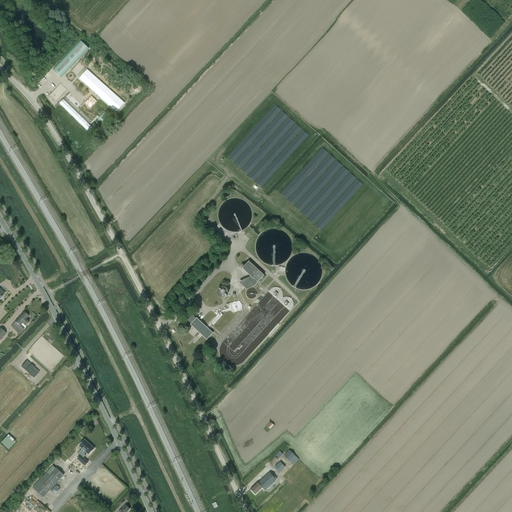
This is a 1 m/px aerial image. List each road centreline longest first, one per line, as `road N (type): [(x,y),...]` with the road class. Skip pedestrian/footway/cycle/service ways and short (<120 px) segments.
road 1 (unclassified): [(245,511),(121,253),(33,103),(0,67)]
road 2 (unclassified): [(150,511),(0,215)]
